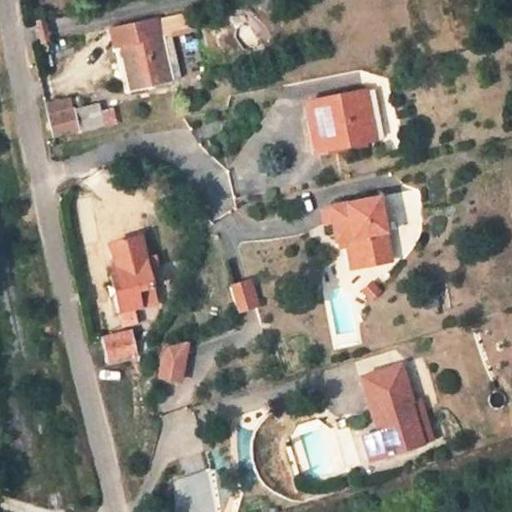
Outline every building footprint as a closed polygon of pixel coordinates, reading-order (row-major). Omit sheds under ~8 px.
[(175,80),(167,37),(121,45),(127,73),(136,71),(139,86),(175,80)] [(314,123),(321,121),(330,150),(376,140),(363,92),(309,103),(314,123)] [(97,112),(95,103),(48,112),(52,131),(70,127),(72,134),(114,126),(109,110),(97,112)] [(330,150),(321,121),(314,123),(304,126),(311,154),(330,150)] [(386,259),(371,198),(325,208),(332,242),(348,238),(355,268),(386,259)] [(109,263),(102,266),(116,327),(134,322),(130,309),(150,302),(141,264),(154,261),(150,249),(140,252),(133,230),(103,238),(109,263)] [(230,286),(238,314),(257,308),(247,280),(230,286)] [(419,308),(433,310),(435,289),(421,288),(419,308)] [(132,356),(126,331),(98,338),(105,363),(132,356)] [(150,380),(177,385),(184,347),(157,342),(150,380)] [(381,430),(371,432),(379,458),(423,444),(416,420),(425,417),(419,400),(411,402),(400,365),(360,377),(372,416),(376,415),(381,430)] [(423,444),(432,442),(425,417),(416,420),(423,444)] [(280,440),(289,480),(361,464),(352,427),(333,432),(332,428),(280,440)] [(371,432),(361,436),(369,461),(379,458),(371,432)]
